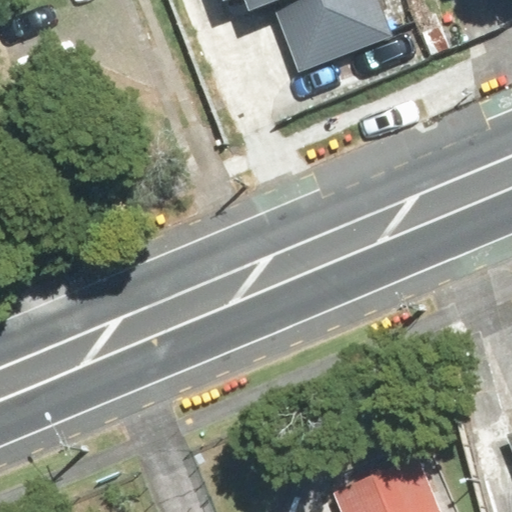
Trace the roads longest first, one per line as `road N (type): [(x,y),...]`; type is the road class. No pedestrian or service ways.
road 1 (secondary): [(0,346),(511,133)]
road 2 (secondary): [(511,216),(0,428)]
